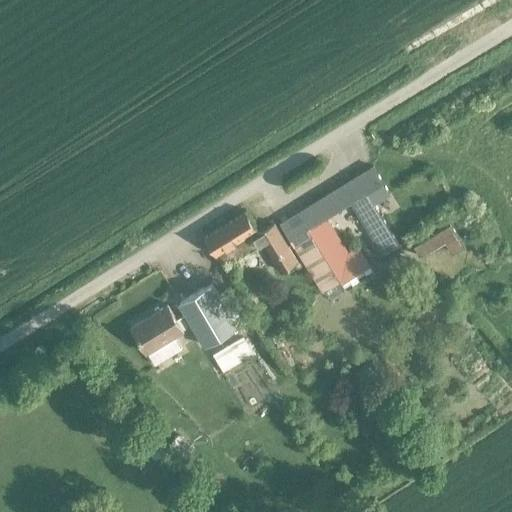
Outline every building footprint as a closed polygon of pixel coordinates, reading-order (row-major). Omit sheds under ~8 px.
[(354,273),(321,221),(351,202),(384,254),(398,245),(372,203),(388,193),(372,167),(297,213),(312,236),(295,246),(323,292),(354,273)] [(280,272),(296,263),(273,224),(258,233),(245,212),(204,238),(215,256),(216,255),(223,268),(263,243),(280,272)] [(449,225),(413,246),(419,257),(444,242),(451,253),(462,247),(449,225)] [(179,304),(189,321),(204,346),(237,327),(212,284),(179,304)] [(167,305),(140,321),(130,327),(146,353),(182,332),(167,305)] [(357,371),(367,384),(382,372),(372,359),(357,371)]
